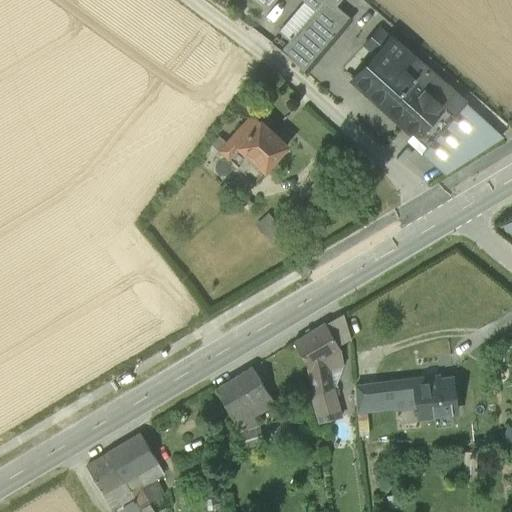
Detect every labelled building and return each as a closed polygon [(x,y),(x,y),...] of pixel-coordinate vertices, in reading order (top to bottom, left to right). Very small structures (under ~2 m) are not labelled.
[(312,61),(313,62),(349,19),(326,0),(324,0),(317,8),(289,42),(312,61)] [(324,0),(308,0),(317,8),(324,0)] [(366,43),(379,54),(391,39),(379,29),(366,43)] [(435,101),(422,115),(422,116),(425,112),(430,116),(434,111),(443,120),(460,99),(391,39),(379,54),(408,80),(411,78),(435,101)] [(312,61),(289,42),(281,51),(285,54),(304,71),(312,61)] [(363,46),(375,57),(379,54),(366,43),(363,46)] [(355,80),(409,129),(422,115),(435,101),(411,78),(408,80),(379,54),(375,57),(355,80)] [(409,129),(355,80),(350,85),(411,139),(415,134),(409,129)] [(464,103),(460,99),(443,120),(434,111),(430,116),(425,112),(422,116),(422,115),(409,129),(415,134),(411,139),(435,161),(434,162),(446,172),(500,137),(464,103)] [(239,147),(265,170),(287,146),(252,114),(226,143),(219,151),(229,159),(239,147)] [(212,146),(219,151),(226,143),(219,137),(212,146)] [(349,178),(360,189),(367,181),(356,170),(349,178)] [(304,194),(321,209),(337,191),(320,176),(304,194)] [(258,227),(267,237),(277,228),(268,218),(258,227)] [(511,221),(501,227),(511,236),(511,221)] [(330,384),(329,372),(327,356),(343,347),(328,322),(294,342),(309,369),(308,370),(310,386),(330,384)] [(345,364),(343,347),(327,356),(329,372),(345,364)] [(233,418),(240,434),(258,427),(250,408),(254,405),(260,414),(275,404),(269,396),(252,367),(215,389),(233,418)] [(418,408),(419,417),(456,412),(452,379),(440,381),(439,376),(378,383),(381,407),(394,405),(394,399),(416,396),(418,408)] [(355,386),(357,409),(381,407),(378,383),(355,386)] [(309,387),(314,420),(336,416),(330,384),(310,386),(309,387)] [(381,407),(357,409),(357,413),(395,408),(395,411),(418,408),(416,396),(394,399),(394,405),(381,407)] [(288,407),(293,419),(312,411),(307,399),(288,407)] [(263,444),(258,427),(240,434),(236,435),(241,450),(263,444)] [(140,434),(107,454),(124,482),(136,475),(142,486),(156,477),(163,473),(140,434)] [(130,492),(124,482),(107,454),(87,466),(103,494),(113,488),(123,507),(134,500),(130,492)] [(139,486),(149,504),(165,495),(156,477),(142,486),(136,475),(124,482),(130,492),(139,486)] [(134,500),(140,509),(149,504),(139,486),(130,492),(134,500)]
